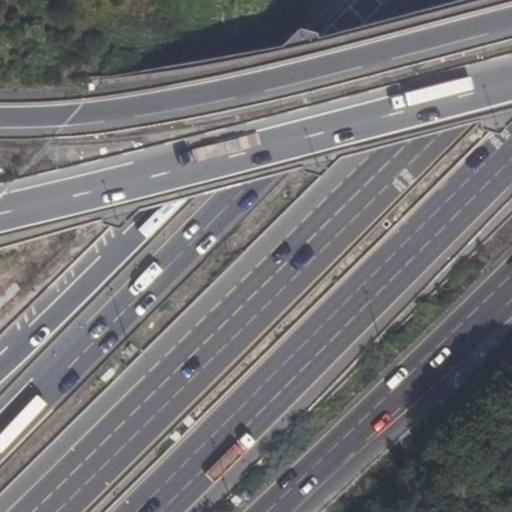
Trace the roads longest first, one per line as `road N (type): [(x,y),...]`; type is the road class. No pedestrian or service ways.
road 1 (motorway): [(511,48),(46,511)]
road 2 (motorway): [(435,0),(0,436)]
road 3 (motorway): [(511,82),(0,214)]
road 4 (motorway): [(0,122),(185,102),(511,18)]
road 5 (motorway): [(372,0),(0,367)]
road 6 (motorway): [(151,511),(511,155)]
road 7 (motorway): [(273,511),(511,276)]
